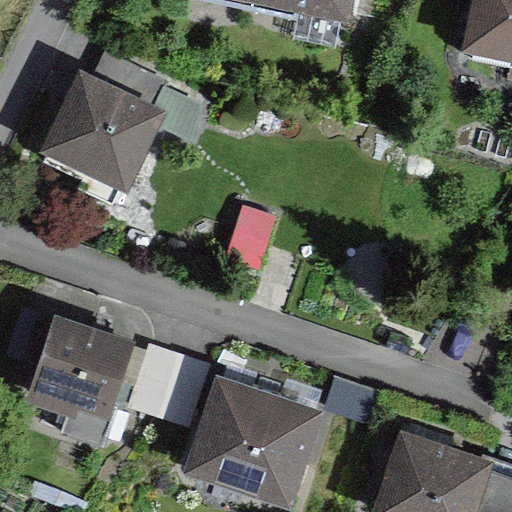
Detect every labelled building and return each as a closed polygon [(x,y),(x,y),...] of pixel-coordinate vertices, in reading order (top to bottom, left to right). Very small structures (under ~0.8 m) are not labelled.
[(227,0),(359,30),(365,0),(227,0)] [(511,64),(511,0),(477,0),(468,57),(511,64)] [(85,72),(43,160),(135,203),(177,116),(85,72)] [(244,207),(226,255),(262,268),(280,220),(244,207)] [(151,344),(54,313),(17,425),(115,457),(151,344)] [(330,409),(224,380),(198,474),(304,503),(330,409)] [(491,511),(507,466),(405,432),(378,511),(491,511)]
